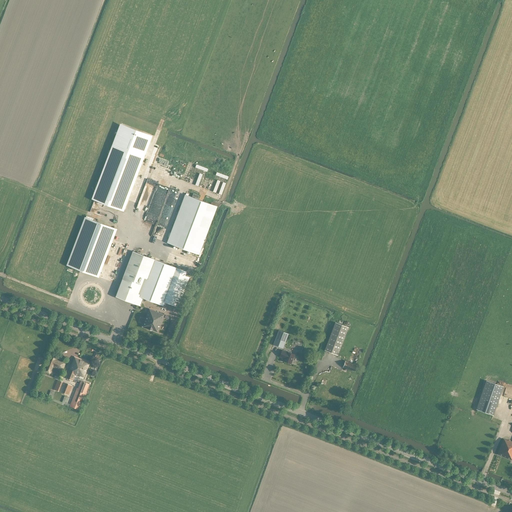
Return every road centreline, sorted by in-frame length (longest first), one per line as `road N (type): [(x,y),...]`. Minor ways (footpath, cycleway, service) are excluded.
road 1 (tertiary): [(511,492),(0,299)]
road 2 (unknown): [(111,342),(118,325),(110,278),(133,198)]
